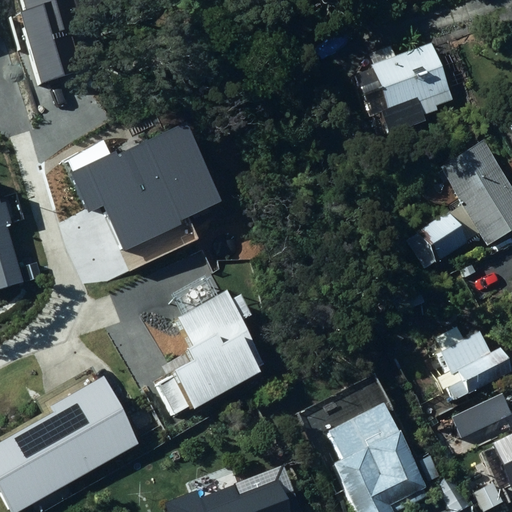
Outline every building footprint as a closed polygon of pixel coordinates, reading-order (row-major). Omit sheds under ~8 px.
[(386,46),(363,54),(367,64),(365,65),(381,109),(375,111),(384,135),(420,121),(417,114),(450,102),(429,43),(390,58),(386,46)] [(443,211),(417,228),(436,258),(462,242),(461,239),(473,231),(482,245),(511,226),(511,194),(477,140),(433,168),(457,205),(444,212),(443,211)] [(413,287),(391,298),(399,313),(420,302),(413,287)] [(235,303),(179,330),(202,376),(182,386),(202,425),(269,392),(242,337),(250,334),(235,303)] [(429,338),(435,351),(433,352),(443,371),(432,377),(439,389),(443,387),(450,400),(505,371),(493,349),(483,355),(471,332),(457,339),(450,326),(429,338)] [(0,493),(9,511),(14,511),(159,434),(142,402),(123,412),(101,370),(43,401),(51,414),(0,441),(0,493)] [(376,406),(323,433),(336,460),(327,464),(350,511),(389,511),(421,496),(417,489),(419,488),(390,431),(389,432),(376,406)] [(294,511),(288,494),(285,495),(275,469),(208,495),(201,475),(184,482),(188,492),(159,503),(162,511),(294,511)]
